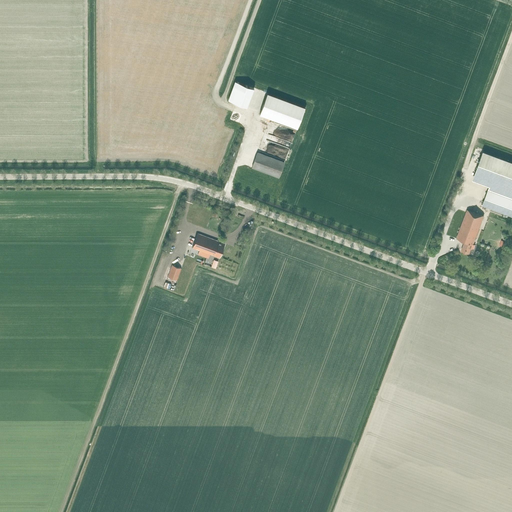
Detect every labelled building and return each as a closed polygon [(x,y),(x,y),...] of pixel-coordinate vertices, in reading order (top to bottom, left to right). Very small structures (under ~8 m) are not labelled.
[(244,105),(250,86),(231,80),(225,99),(244,105)] [(260,114),(297,129),(305,108),(268,93),(260,114)] [(511,161),(484,151),(473,180),(490,187),(483,205),(511,216),(511,161)] [(252,167),(278,177),(284,162),(258,153),(252,167)] [(457,238),(465,241),(461,250),(469,253),(472,245),(473,245),(484,216),(468,209),(457,238)] [(193,248),(219,257),(225,243),(198,233),(193,248)] [(167,277),(177,280),(181,268),(172,264),(167,277)]
